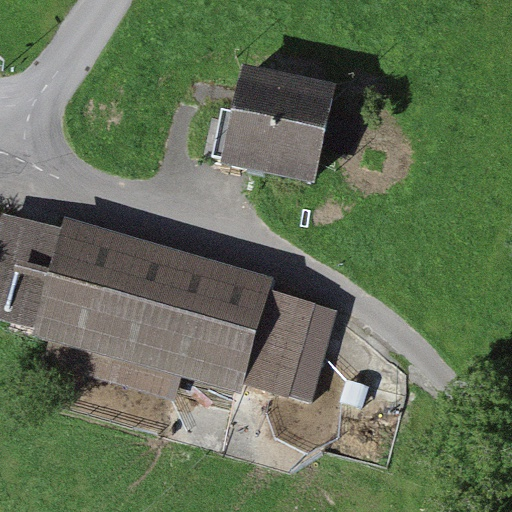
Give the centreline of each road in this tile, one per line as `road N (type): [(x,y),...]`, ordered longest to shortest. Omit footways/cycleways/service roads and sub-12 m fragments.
road 1 (track): [(0,126),(43,172),(262,249),(350,295),(418,353),(511,458)]
road 2 (residential): [(105,0),(44,90),(0,130)]
